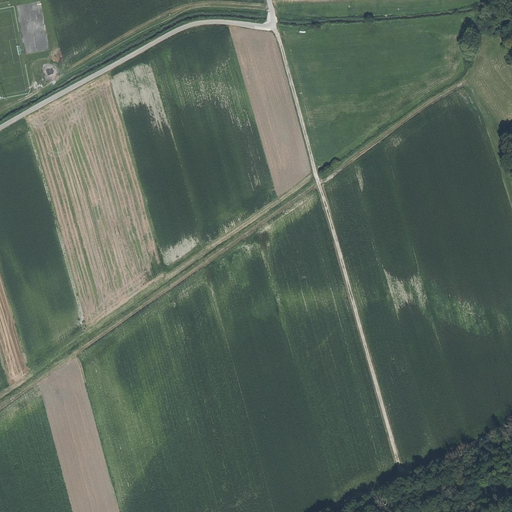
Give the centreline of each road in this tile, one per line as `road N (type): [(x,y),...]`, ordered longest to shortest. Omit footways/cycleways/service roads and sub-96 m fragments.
road 1 (track): [(270,25),(402,477)]
road 2 (track): [(0,109),(177,13),(219,4),(271,10)]
road 3 (track): [(329,511),(511,425)]
